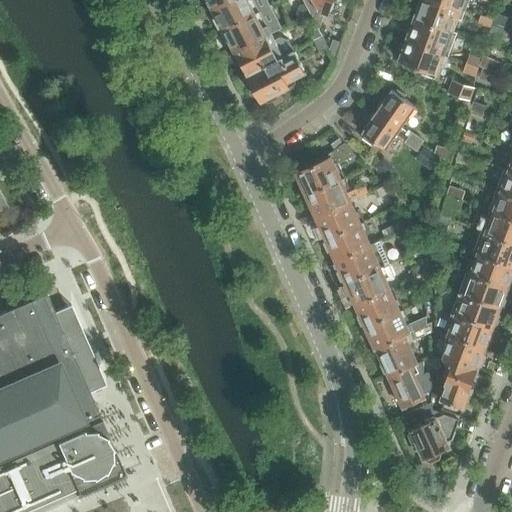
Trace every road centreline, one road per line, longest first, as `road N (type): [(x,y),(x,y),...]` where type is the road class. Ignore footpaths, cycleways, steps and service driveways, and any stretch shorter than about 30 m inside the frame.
road 1 (residential): [(343,511),(346,409),(332,361),(240,164)]
road 2 (residential): [(72,228),(93,260),(199,511)]
road 3 (residential): [(240,164),(341,84),(374,0)]
road 4 (residential): [(240,164),(149,0)]
road 5 (residential): [(0,102),(72,228)]
